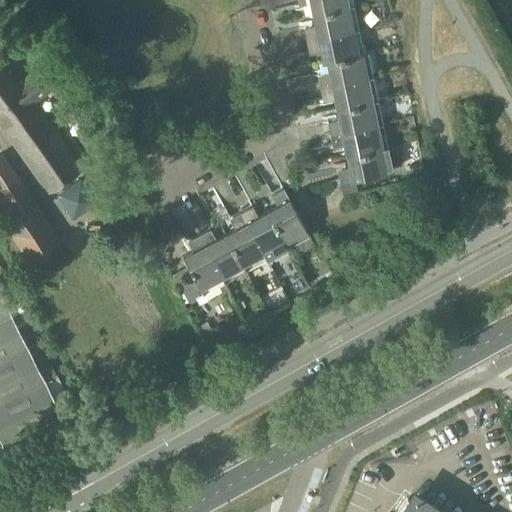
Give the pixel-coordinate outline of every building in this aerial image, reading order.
[(352,5),(351,0),(296,0),(297,1),(302,0),(308,0),(311,14),(352,5)] [(352,5),(311,14),(314,27),(303,29),(305,39),(357,27),(352,5)] [(357,27),(305,39),(307,48),(318,46),(321,61),(325,60),(362,52),(357,27)] [(325,60),(328,75),(317,77),(319,86),(372,75),(367,51),(362,52),(325,60)] [(0,125),(46,192),(76,171),(80,168),(33,101),(50,90),(35,68),(15,82),(1,62),(0,62),(0,125)] [(372,75),(319,86),(321,96),(332,94),(335,107),(377,99),(372,79),(383,77),(383,73),(372,75)] [(377,99),(335,107),(338,123),(328,125),(329,133),(382,122),(377,99)] [(382,122),(329,133),(331,143),(343,140),(346,154),(387,146),(382,122)] [(387,146),(346,154),(349,169),(337,171),(339,181),(392,170),(387,146)] [(0,221),(26,261),(28,260),(58,240),(30,198),(32,198),(1,152),(0,152),(0,215),(1,218),(0,219),(0,221)] [(71,219),(88,208),(96,202),(80,178),(55,194),(71,219)] [(341,190),(354,188),(352,179),(339,181),(341,190)] [(279,202),(267,209),(287,246),(309,234),(283,187),(273,192),(279,202)] [(287,246),(267,209),(254,216),(248,206),(241,210),(266,257),(287,246)] [(266,257),(241,210),(232,215),(238,225),(225,232),(245,269),(266,257)] [(206,229),(199,233),(224,281),(245,269),(225,232),(212,240),(206,229)] [(224,281),(199,233),(190,238),(195,249),(182,256),(188,267),(173,276),(187,301),(218,284),(221,290),(227,287),(224,281)] [(0,318),(10,313),(0,293),(0,318)] [(0,360),(27,346),(10,313),(0,318),(0,360)] [(0,402),(44,380),(27,346),(0,360),(0,402)] [(44,380),(0,402),(0,440),(2,444),(61,414),(44,380)] [(432,511),(422,505),(412,498),(406,508),(402,511),(432,511)]
